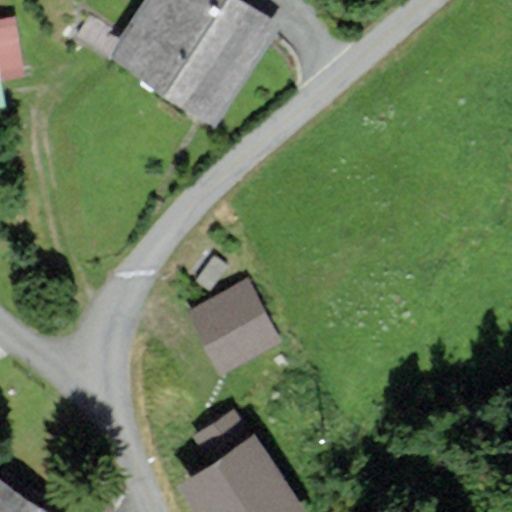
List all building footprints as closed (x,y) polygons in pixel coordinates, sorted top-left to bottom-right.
[(151,0),(121,43),(209,105),(270,18),(243,0),(151,0)] [(0,70),(20,67),(10,17),(0,18),(0,70)] [(245,279),(195,306),(226,363),(276,336),(245,279)] [(209,459),(183,475),(206,511),(308,511),(254,428),(247,432),(233,410),(194,436),(209,459)] [(54,511),(0,478),(0,511),(54,511)]
